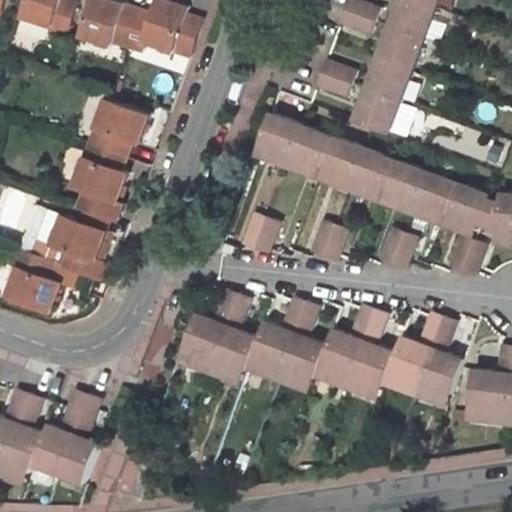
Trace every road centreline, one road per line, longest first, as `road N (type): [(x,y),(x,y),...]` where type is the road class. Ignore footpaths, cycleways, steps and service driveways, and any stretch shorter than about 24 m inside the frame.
road 1 (residential): [(150,257),(511,298)]
road 2 (unclassified): [(150,257),(236,0)]
road 3 (unclassified): [(270,511),(511,477)]
road 4 (unclassified): [(0,330),(35,343),(89,346),(134,305),(150,257)]
